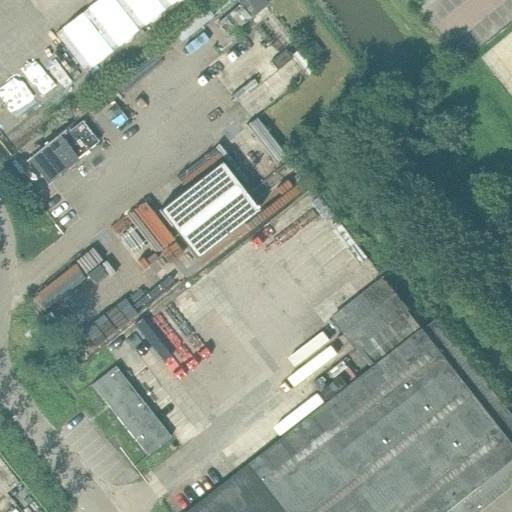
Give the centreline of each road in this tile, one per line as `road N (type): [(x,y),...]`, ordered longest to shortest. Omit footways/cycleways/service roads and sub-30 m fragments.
road 1 (unknown): [(122,511),(269,390)]
road 2 (residential): [(108,511),(0,369)]
